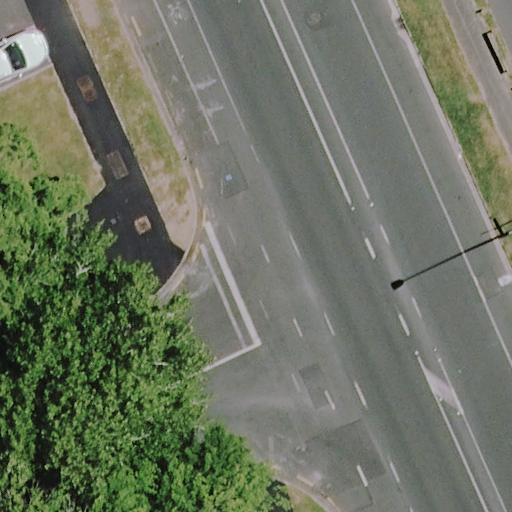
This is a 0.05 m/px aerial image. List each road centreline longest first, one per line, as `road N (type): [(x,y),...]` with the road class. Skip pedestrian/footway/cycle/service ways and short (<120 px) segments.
road 1 (residential): [(394,277),(0,469)]
road 2 (secondary): [(394,277),(272,0)]
road 3 (secondary): [(504,511),(394,277)]
